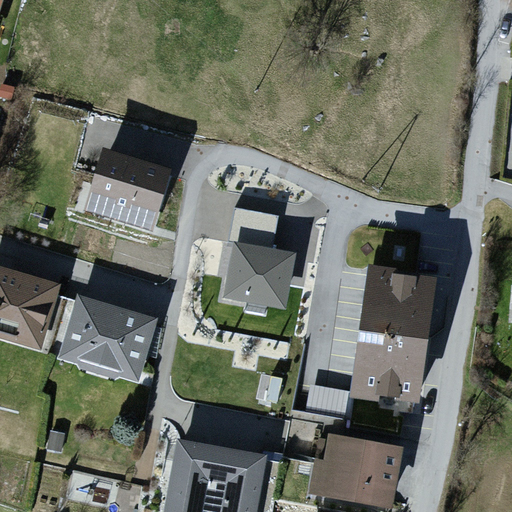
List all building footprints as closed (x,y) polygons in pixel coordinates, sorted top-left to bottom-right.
[(100,166),(91,208),(158,222),(168,181),(100,166)] [(269,219),(229,211),(209,310),(264,321),(277,252),(263,250),(269,219)] [(511,271),(501,272),(503,320),(511,319),(511,271)] [(55,293),(0,277),(0,334),(40,345),(55,293)] [(413,402),(425,287),(351,280),(339,394),(413,402)] [(150,321),(69,298),(54,352),(135,374),(150,321)] [(268,399),(276,401),(280,378),(273,377),(268,399)] [(63,434),(52,432),(50,449),(61,450),(63,434)] [(324,435),(313,496),(386,509),(397,448),(324,435)] [(181,447),(167,511),(202,511),(210,472),(238,478),(230,511),(257,511),(267,464),(181,447)]
